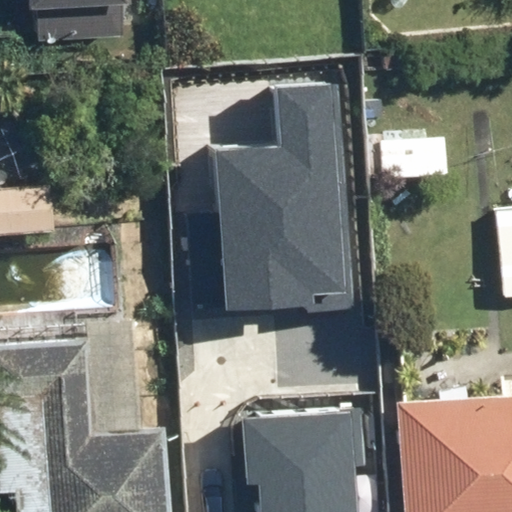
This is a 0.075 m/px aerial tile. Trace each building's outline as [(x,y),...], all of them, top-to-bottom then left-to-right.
[(30,0),(31,39),(119,37),(118,0),(30,0)] [(348,300),(337,87),(285,90),(289,149),(219,153),(227,306),(348,300)] [(205,159),(206,91),(160,90),(159,159),(205,159)] [(445,135),(371,140),(374,178),(448,173),(445,135)] [(42,191),(0,190),(0,240),(42,241),(42,191)] [(511,206),(490,208),(493,302),(511,301),(511,206)] [(113,401),(111,327),(0,329),(0,511),(152,511),(150,400),(113,401)] [(511,511),(511,399),(403,403),(406,511),(511,511)] [(261,511),(371,511),(366,412),(244,418),(247,482),(260,482),(261,511)]
